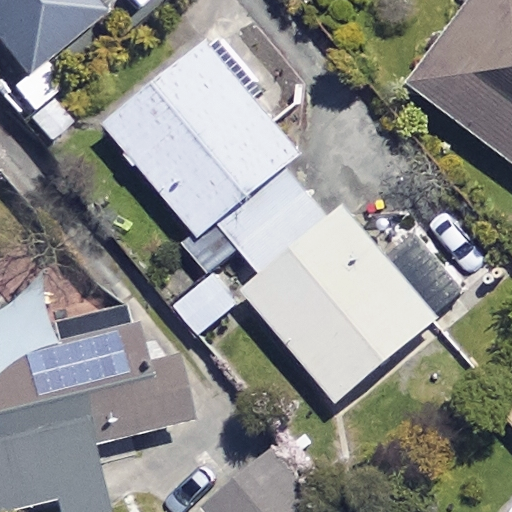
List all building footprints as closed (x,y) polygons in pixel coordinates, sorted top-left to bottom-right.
[(0,0),(0,45),(17,67),(91,7),(85,0),(0,0)] [(511,0),(480,0),(419,79),(511,151),(511,0)] [(222,219),(289,163),(287,159),(303,145),(256,89),(265,81),(216,23),(104,116),(200,231),(219,216),(222,219)] [(7,83),(48,136),(71,118),(50,91),(64,80),(44,55),(7,83)] [(222,219),(187,248),(210,276),(172,308),(197,339),(253,293),(338,395),(439,311),(343,196),(327,208),(289,163),(222,219)] [(51,334),(33,279),(0,290),(0,502),(45,488),(53,511),(78,511),(103,504),(83,441),(182,408),(163,349),(134,358),(119,312),(51,334)] [(318,511),(274,453),(204,505),(209,511),(318,511)] [(511,511),(511,489),(496,511),(511,511)]
